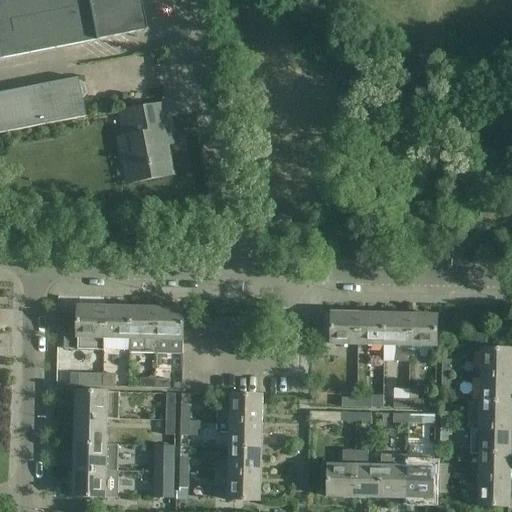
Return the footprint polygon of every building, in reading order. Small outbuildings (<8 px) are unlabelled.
[(0,0),(0,34),(5,60),(144,32),(137,0),(0,0)] [(77,79),(58,83),(0,94),(0,135),(84,119),(77,79)] [(119,139),(124,165),(127,185),(174,176),(165,131),(170,131),(165,105),(120,113),(124,138),(119,139)] [(65,315),(65,338),(64,350),(78,350),(78,351),(104,352),(105,308),(79,308),(78,315),(65,315)] [(132,309),(105,308),(104,352),(105,352),(105,340),(119,340),(119,354),(131,354),(132,309)] [(158,310),(132,309),(131,354),(156,355),(158,310)] [(184,310),(158,310),(156,355),(184,355),(184,341),(184,317),(184,310)] [(324,345),(344,346),(359,346),(360,315),(324,314),(323,353),(324,353),(324,345)] [(386,315),(360,315),(359,346),(385,346),(386,315)] [(412,316),(386,315),(385,346),(411,347),(412,316)] [(438,317),(412,316),(411,347),(437,347),(437,337),(438,317)] [(197,317),(184,317),(184,341),(196,342),(197,317)] [(208,317),(197,317),(196,342),(208,342),(208,317)] [(221,318),(208,317),(208,342),(220,342),(221,318)] [(233,318),(221,318),(220,342),(233,343),(233,318)] [(245,318),(233,318),(233,343),(245,343),(245,318)] [(256,318),(245,318),(245,343),(256,343),(256,318)] [(511,351),(482,350),(482,370),(482,377),(511,378),(511,351)] [(452,361),(443,361),(442,376),(452,376),(452,361)] [(104,376),(80,375),(80,387),(103,388),(104,376)] [(115,376),(104,376),(103,388),(115,388),(115,376)] [(452,376),(442,376),(442,390),(452,390),(452,376)] [(511,378),(482,377),(481,402),(511,403),(511,378)] [(156,380),(141,379),(141,388),(155,389),(156,380)] [(170,380),(156,380),(155,389),(170,389),(170,380)] [(120,394),(77,393),(76,420),(107,421),(120,421),(120,394)] [(167,395),(166,422),(176,422),(176,395),(167,395)] [(262,397),(231,396),(231,411),(218,410),(218,423),(262,424),(262,397)] [(357,399),(343,399),(343,408),(357,408),(357,399)] [(372,399),(357,399),(357,408),(372,408),(372,399)] [(410,400),(395,400),(395,409),(410,409),(410,400)] [(424,400),(410,400),(410,409),(424,409),(424,400)] [(511,418),(511,403),(481,402),(481,403),(468,403),(468,428),(511,429),(511,418)] [(182,407),(181,422),(191,422),(191,407),(182,407)] [(357,414),(342,413),(342,423),(357,423),(357,414)] [(451,413),(441,413),(441,427),(450,427),(451,413)] [(371,414),(357,414),(357,423),(371,423),(371,414)] [(409,415),(395,415),(394,424),(409,424),(409,415)] [(423,415),(409,415),(409,424),(423,425),(423,415)] [(107,421),(76,420),(75,447),(107,447),(107,421)] [(176,422),(166,422),(166,436),(175,437),(176,422)] [(191,422),(181,422),(181,437),(190,437),(191,422)] [(262,424),(218,423),(217,434),(231,434),(230,450),(261,450),(262,424)] [(450,427),(441,427),(441,442),(450,442),(450,427)] [(511,429),(468,428),(468,429),(471,429),(471,455),(480,455),(480,454),(511,455),(511,429)] [(107,447),(75,447),(75,471),(106,472),(107,447)] [(261,450),(230,450),(230,466),(216,465),(216,475),(261,476),(261,450)] [(328,498),(355,498),(356,452),(343,452),(343,467),(329,467),(328,498)] [(368,452),(356,452),(355,498),(381,499),(382,468),(368,468),(368,452)] [(480,454),(480,455),(479,481),(510,482),(511,455),(480,454)] [(382,456),(382,468),(381,499),(407,499),(408,457),(382,456)] [(434,457),(408,457),(407,499),(433,500),(434,457)] [(175,459),(165,459),(165,474),(174,474),(175,459)] [(181,459),(181,474),(190,475),(190,459),(181,459)] [(449,465),(440,465),(440,480),(449,480),(449,465)] [(118,472),(106,472),(75,471),(74,498),(117,499),(118,472)] [(174,474),(165,474),(165,488),(174,489),(174,474)] [(190,475),(181,474),(180,489),(189,489),(190,475)] [(261,476),(216,475),(215,489),(229,489),(229,501),(260,502),(261,476)] [(449,480),(440,480),(439,494),(448,494),(449,480)] [(510,482),(479,481),(479,508),(510,508),(510,482)]
